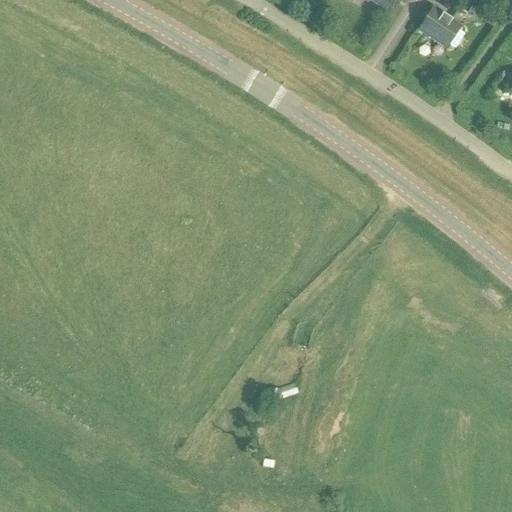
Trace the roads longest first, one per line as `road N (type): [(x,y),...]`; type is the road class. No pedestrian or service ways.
road 1 (tertiary): [(511,274),(322,126),(109,0)]
road 2 (residential): [(511,170),(368,73)]
road 3 (residential): [(368,73),(245,0)]
